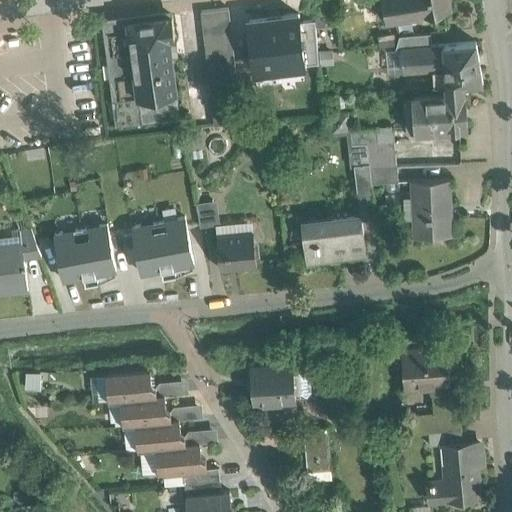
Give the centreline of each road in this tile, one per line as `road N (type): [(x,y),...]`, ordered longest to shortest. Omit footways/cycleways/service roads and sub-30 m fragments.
road 1 (residential): [(166,315),(432,289),(508,254)]
road 2 (residential): [(508,254),(509,85),(492,0)]
road 3 (residential): [(166,315),(289,511)]
road 4 (residential): [(511,472),(508,254)]
road 5 (residential): [(0,333),(166,315)]
